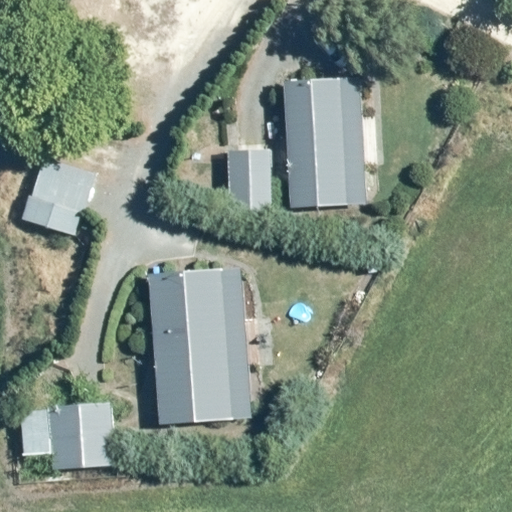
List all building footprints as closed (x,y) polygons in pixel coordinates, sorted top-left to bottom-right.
[(354,70),(277,73),(282,203),(359,200),(354,70)] [(270,148),(227,147),(226,207),(268,208),(270,148)] [(86,165),(33,151),(16,217),(69,230),(86,165)] [(244,414),(239,262),(146,265),(151,418),(244,414)] [(110,463),(107,401),(16,404),(18,452),(46,451),(46,466),(110,463)]
